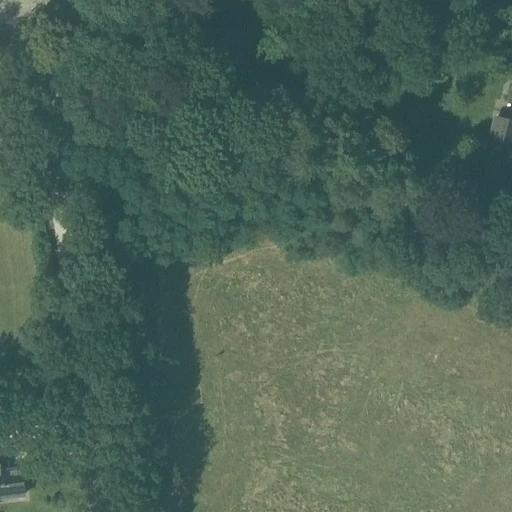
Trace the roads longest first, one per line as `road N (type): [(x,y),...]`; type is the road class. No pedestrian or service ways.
road 1 (residential): [(511,245),(59,128)]
road 2 (unclassified): [(59,128),(63,244),(102,511)]
